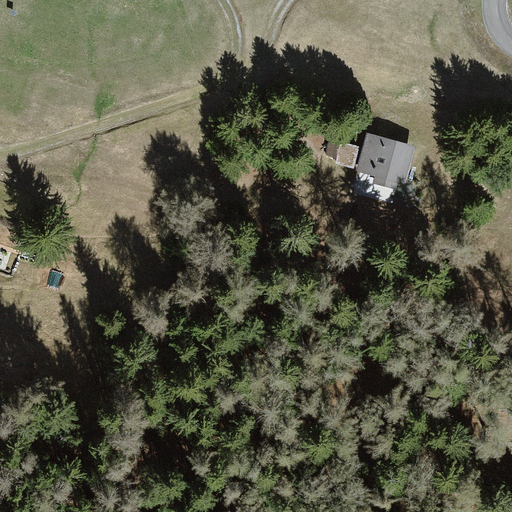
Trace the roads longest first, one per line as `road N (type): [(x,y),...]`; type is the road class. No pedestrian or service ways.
road 1 (track): [(221,0),(236,68),(218,88),(0,156)]
road 2 (track): [(289,0),(268,29),(256,68),(269,97),(333,177)]
